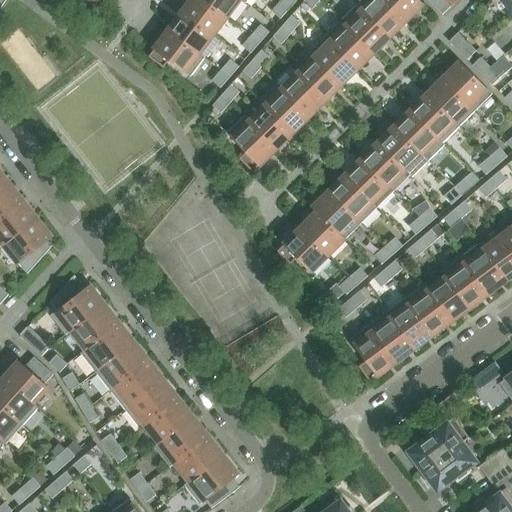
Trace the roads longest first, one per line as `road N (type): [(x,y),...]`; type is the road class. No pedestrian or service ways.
road 1 (residential): [(246,511),(268,484),(261,457),(86,235)]
road 2 (residential): [(256,215),(473,0)]
road 3 (residential): [(422,511),(368,429),(511,321)]
road 4 (residential): [(86,235),(0,124)]
road 5 (residential): [(0,332),(86,235)]
